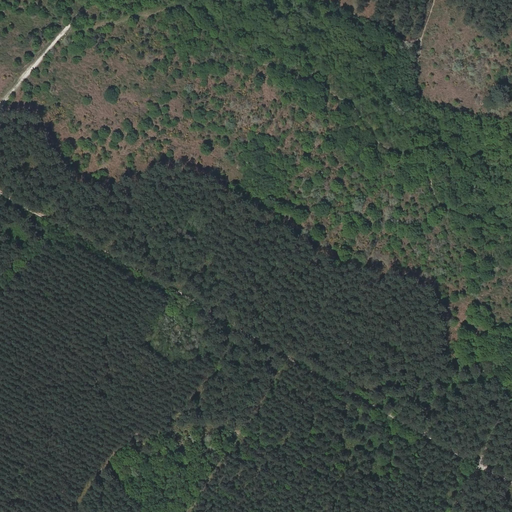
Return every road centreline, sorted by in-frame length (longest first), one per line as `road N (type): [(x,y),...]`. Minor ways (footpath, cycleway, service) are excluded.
road 1 (track): [(511,482),(0,191)]
road 2 (track): [(183,511),(288,355)]
road 3 (track): [(192,0),(63,31)]
road 4 (track): [(511,404),(455,511)]
